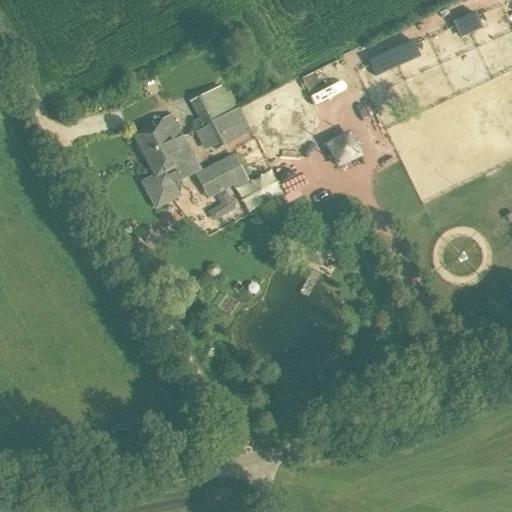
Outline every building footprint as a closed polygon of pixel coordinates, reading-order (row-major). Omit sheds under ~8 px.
[(476,16),(475,14),(453,23),(455,26),(461,39),(482,30),(476,16)] [(412,42),(369,62),(370,65),(375,77),(386,72),(385,68),(406,59),(408,62),(419,57),(413,45),(412,42)] [(203,126),(238,108),(230,92),(226,94),(224,89),(222,90),(221,87),(190,102),(203,126)] [(238,108),(203,126),(216,150),(230,143),(251,132),(238,108)] [(144,157),(182,137),(170,116),(132,136),(144,157)] [(357,158),(347,136),(328,146),(338,167),(357,158)] [(171,184),(199,169),(182,137),(144,157),(154,178),(143,184),(156,207),(178,196),(171,184)] [(209,195),(217,193),(224,214),(239,209),(231,186),(249,180),(239,153),(199,167),(209,195)] [(286,156),(275,166),(289,184),(301,174),(286,156)]
